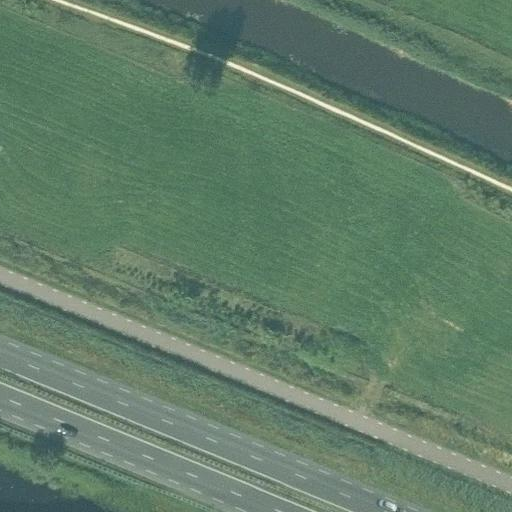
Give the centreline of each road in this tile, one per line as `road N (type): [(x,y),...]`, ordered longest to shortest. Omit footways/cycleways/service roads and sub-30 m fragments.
road 1 (unclassified): [(0,275),(511,485)]
road 2 (trunk): [(396,511),(0,350)]
road 3 (trunk): [(0,399),(274,511)]
road 4 (track): [(331,0),(511,76)]
